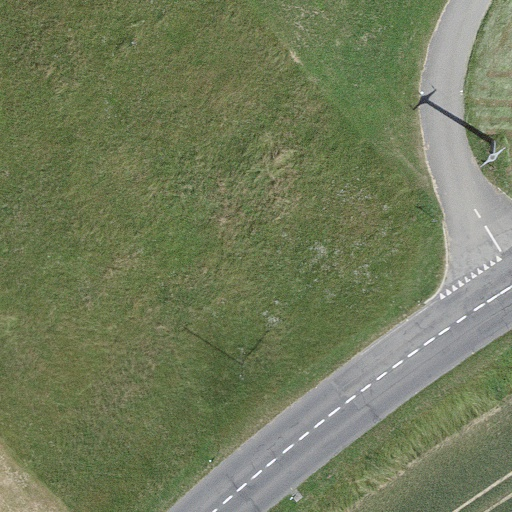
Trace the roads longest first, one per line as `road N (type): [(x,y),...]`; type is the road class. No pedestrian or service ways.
road 1 (tertiary): [(500,292),(286,452),(221,511)]
road 2 (unclassified): [(471,0),(445,68),(455,169),(500,292)]
